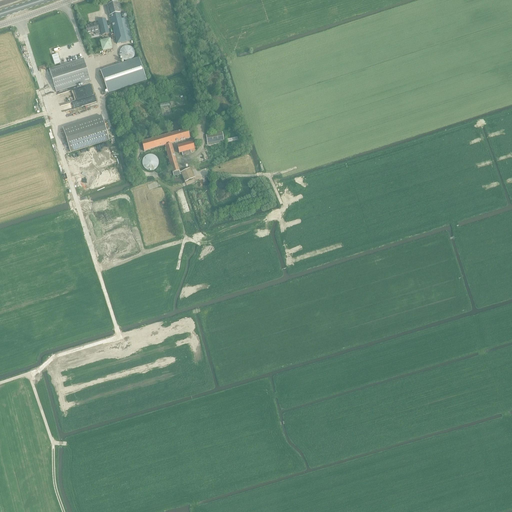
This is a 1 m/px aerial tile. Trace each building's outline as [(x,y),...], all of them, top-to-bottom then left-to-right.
[(117,44),(132,41),(126,18),(121,19),(120,14),(118,3),(107,6),(109,16),(110,16),(117,44)] [(101,35),(109,34),(105,20),(98,22),(101,35)] [(96,35),(100,34),(97,24),(85,27),(87,35),(95,33),(96,35)] [(102,51),(112,49),(110,39),(100,42),(102,51)] [(134,49),(133,48),(132,47),(130,46),(129,46),(127,46),(126,46),(124,46),(123,47),(122,48),(121,49),(120,50),(120,52),(120,53),(120,55),(120,56),(121,58),(122,59),(123,60),(124,60),(125,61),(127,61),(128,61),(130,61),(131,60),(132,59),(133,58),(134,57),(135,55),(135,54),(135,52),(134,51),(134,49)] [(56,92),(90,81),(83,59),(49,70),(56,92)] [(139,59),(100,71),(108,94),(146,81),(139,59)] [(101,117),(63,129),(70,152),(109,140),(101,117)] [(171,144),(190,138),(187,129),(141,142),(143,151),(164,146),(172,173),(173,176),(180,175),(171,144)] [(208,143),(223,141),(222,133),(206,135),(208,143)] [(227,143),(238,140),(238,137),(230,139),(229,134),(225,135),(226,140),(227,140),(227,143)] [(190,150),(194,149),(192,142),(177,146),(179,154),(181,153),(182,156),(191,153),(190,150)] [(157,158),(156,157),(155,156),(154,155),(152,154),(151,154),(149,154),(147,155),(146,155),(145,156),(144,157),(143,159),(142,160),(142,162),(142,164),(143,165),(143,167),(144,168),(146,169),(147,170),(149,170),(150,170),(152,170),(153,170),(155,169),(156,168),(157,167),(158,166),(158,164),(159,162),(158,161),(158,159),(157,158)] [(185,182),(194,178),(190,168),(180,173),(185,182)]
